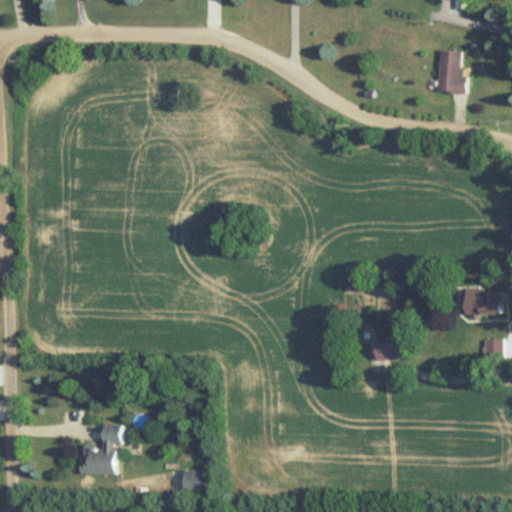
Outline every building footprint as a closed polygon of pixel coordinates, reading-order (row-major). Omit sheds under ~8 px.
[(456,0),(457,10),(474,10),(474,0),(456,0)] [(473,93),(474,76),(467,76),(468,51),(446,50),(445,92),(473,93)] [(472,315),(509,314),(508,288),(471,289),(472,315)] [(381,360),(403,360),(403,340),(381,340),(381,360)] [(89,446),(88,474),(121,474),(121,444),(128,444),(128,425),(109,425),(109,446),(89,446)] [(213,493),(213,470),(188,470),(188,493),(213,493)]
